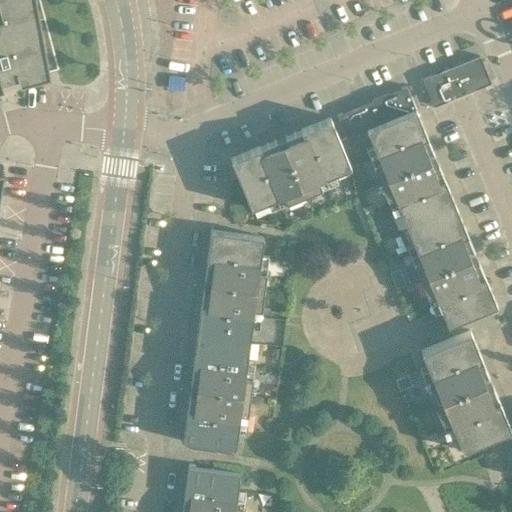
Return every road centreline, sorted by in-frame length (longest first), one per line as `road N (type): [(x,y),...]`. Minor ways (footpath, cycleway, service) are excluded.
road 1 (residential): [(148,511),(187,131)]
road 2 (tertiary): [(75,511),(125,138)]
road 3 (residential): [(187,131),(481,8)]
road 4 (residential): [(0,438),(52,128)]
road 5 (tertiary): [(125,138),(126,62),(115,0)]
